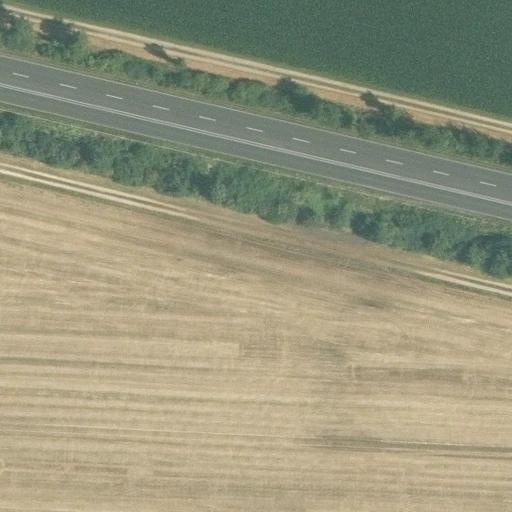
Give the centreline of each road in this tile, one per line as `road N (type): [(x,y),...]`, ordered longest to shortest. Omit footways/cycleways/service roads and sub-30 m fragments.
road 1 (track): [(511,298),(0,174)]
road 2 (track): [(0,16),(511,136)]
road 3 (trunk): [(511,198),(0,79)]
